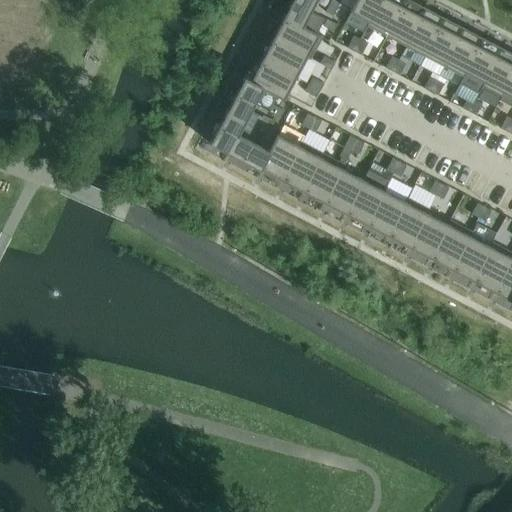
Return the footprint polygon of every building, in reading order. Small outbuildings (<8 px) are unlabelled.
[(293,0),(284,18),(302,28),(303,27),(317,0),(293,0)] [(356,0),(350,13),(351,13),(370,23),(381,0),(356,0)] [(381,0),(370,23),(389,33),(406,0),(381,0)] [(408,0),(406,0),(389,33),(408,43),(426,9),(408,0)] [(331,2),(325,13),(333,17),(338,6),(331,2)] [(426,9),(408,43),(427,53),(445,19),(426,9)] [(284,18),(272,40),(307,58),(318,36),(318,35),(303,27),(302,28),(284,18)] [(445,19),(427,53),(446,63),(464,29),(445,19)] [(327,20),(323,27),(333,33),(337,26),(327,20)] [(464,29),(446,63),(465,73),(483,39),(464,29)] [(354,37),(348,47),(355,51),(361,40),(354,37)] [(483,39),(465,73),(484,83),(502,49),(483,39)] [(272,40),(261,61),(296,79),(307,58),(272,40)] [(361,40),(355,51),(362,55),(368,44),(361,40)] [(511,54),(502,49),(484,83),(504,94),(511,77),(511,54)] [(323,57),(319,64),(330,70),(334,63),(323,57)] [(392,57),(386,67),(393,71),(399,60),(392,57)] [(399,60),(393,71),(400,75),(406,64),(399,60)] [(261,61),(251,81),(263,88),(262,90),(284,101),(284,100),(296,79),(261,61)] [(430,77),(425,88),(432,91),(437,80),(430,77)] [(244,78),(227,111),(246,121),(262,90),(263,88),(251,81),(244,78)] [(311,78),(308,85),(319,91),(322,84),(311,78)] [(437,80),(432,91),(438,95),(444,84),(437,80)] [(308,85),(304,92),(315,98),(319,91),(308,85)] [(469,97),(463,108),(470,111),(475,100),(469,97)] [(475,100),(470,111),(477,115),(482,104),(475,100)] [(273,106),(270,113),(280,119),(284,111),(273,106)] [(227,111),(209,145),(227,154),(237,135),(238,136),(246,121),(227,111)] [(263,116),(257,127),(265,131),(270,120),(263,116)] [(307,116),(301,127),(308,130),(314,119),(307,116)] [(511,119),(507,117),(501,128),(508,131),(511,123),(511,119)] [(314,119),(308,130),(315,134),(321,123),(314,119)] [(257,127),(252,138),(259,141),(265,131),(257,127)] [(237,135),(227,154),(259,171),(269,152),(268,152),(238,136),(237,135)] [(269,152),(259,171),(261,172),(261,171),(281,181),(299,147),(278,136),(277,135),(268,152),(269,152)] [(349,138),(344,148),(351,152),(356,142),(349,138)] [(356,142),(351,152),(358,155),(363,145),(356,142)] [(299,147),(281,181),(302,192),(320,158),(299,147)] [(344,148),(337,161),(344,165),(351,152),(344,148)] [(320,158),(302,192),(324,204),(342,169),(320,158)] [(392,160),(386,171),(393,175),(399,164),(392,160)] [(399,164),(393,175),(400,178),(406,168),(399,164)] [(342,169),(324,204),(345,215),(363,181),(342,169)] [(363,181),(345,215),(366,226),(384,192),(363,181)] [(434,183),(429,193),(436,197),(441,186),(434,183)] [(441,186),(436,197),(442,201),(448,190),(441,186)] [(384,192),(366,226),(387,237),(405,203),(384,192)] [(405,203),(387,237),(409,248),(427,214),(405,203)] [(477,205),(471,216),(478,219),(484,209),(477,205)] [(484,209),(478,219),(485,223),(491,212),(484,209)] [(427,214),(409,248),(430,259),(448,225),(427,214)] [(448,225),(430,259),(451,271),(469,236),(448,225)] [(469,236),(451,271),(472,282),(490,248),(469,236)] [(490,248),(472,282),(494,293),(511,259),(490,248)] [(511,258),(511,259),(494,293),(511,302),(511,258)]
